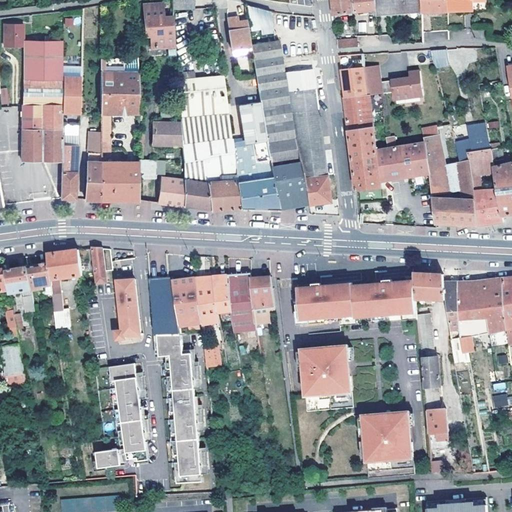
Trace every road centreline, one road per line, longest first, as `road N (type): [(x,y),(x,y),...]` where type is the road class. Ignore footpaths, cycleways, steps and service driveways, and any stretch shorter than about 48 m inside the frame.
road 1 (tertiary): [(0,238),(63,230),(354,244)]
road 2 (residential): [(354,244),(323,0)]
road 3 (tertiary): [(354,244),(511,251)]
